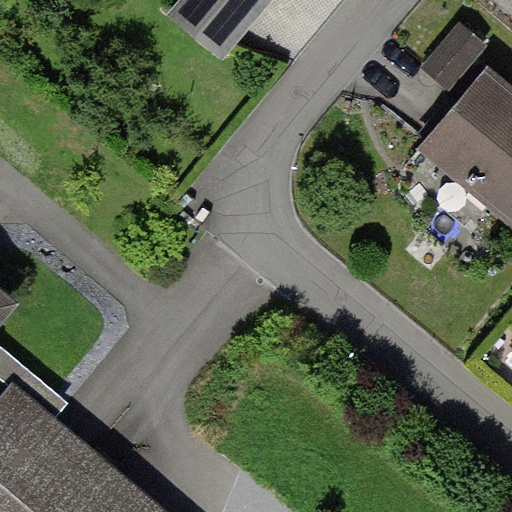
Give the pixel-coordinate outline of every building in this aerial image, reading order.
[(221,55),(266,0),(184,0),(172,14),(221,55)] [(423,56),(458,89),(499,45),(464,13),(423,56)] [(511,84),(487,64),(414,150),(511,233),(511,84)] [(0,342),(30,307),(0,281),(0,342)] [(160,511),(12,390),(0,404),(0,511),(160,511)]
